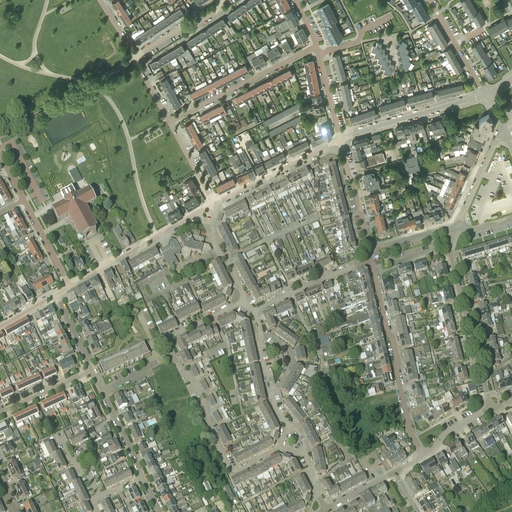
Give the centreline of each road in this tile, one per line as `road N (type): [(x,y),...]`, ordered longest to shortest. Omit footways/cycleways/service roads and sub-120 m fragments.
road 1 (unclassified): [(423,456),(410,433),(370,259)]
road 2 (residential): [(279,447),(229,471),(200,396),(172,353)]
road 3 (unclassified): [(490,409),(450,258),(457,230)]
road 4 (residential): [(70,287),(213,203)]
road 5 (residential): [(169,121),(316,46)]
road 6 (residential): [(340,140),(485,94)]
road 7 (residential): [(213,203),(340,140)]
road 8 (residential): [(254,311),(370,259)]
